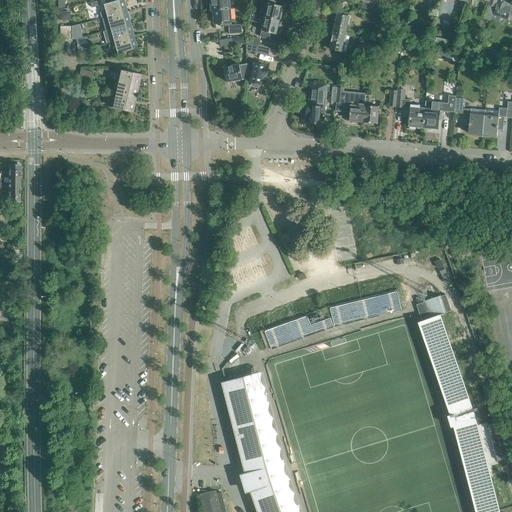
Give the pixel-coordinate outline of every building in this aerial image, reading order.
[(118,0),(104,4),(106,11),(101,12),(103,18),(108,17),(126,12),(122,0),(118,0)] [(210,0),(211,9),(230,8),(229,0),(210,0)] [(283,6),(276,4),(276,0),(268,0),(265,16),(279,20),(280,18),(281,18),(282,12),(281,12),(283,6)] [(377,0),(362,0),(362,3),(377,7),(376,13),(379,14),(381,7),(382,7),(382,5),(381,4),(379,0),(377,0)] [(511,0),(497,0),(495,7),(491,20),(498,23),(500,17),(507,19),(509,15),(511,7),(511,0)] [(377,7),(362,3),(360,10),(371,12),(371,14),(375,15),(376,13),(377,7)] [(230,8),(211,9),(212,18),(214,18),(214,23),(221,22),(222,25),(221,25),(221,26),(229,25),(229,34),(242,33),(241,24),(232,25),(230,8)] [(348,21),(350,13),(342,11),(342,14),(337,13),(333,31),(345,34),(347,27),(348,27),(349,22),(348,21)] [(68,20),(67,12),(59,12),(60,20),(68,20)] [(126,12),(108,17),(111,29),(129,24),(126,12)] [(278,26),(279,20),(265,16),(261,15),(261,16),(252,14),(251,20),(257,22),(257,21),(263,23),(261,30),(262,30),(260,36),(269,38),(270,32),(276,34),(276,32),(278,33),(280,32),(280,28),(279,27),(278,26)] [(129,24),(111,29),(115,41),(132,36),(129,24)] [(345,34),(333,31),(331,41),(330,41),(329,46),(330,46),(329,48),(341,51),(345,34)] [(136,49),(132,36),(115,41),(118,54),(136,49)] [(437,37),(435,44),(447,47),(449,40),(437,37)] [(79,51),(92,48),(90,42),(78,45),(79,51)] [(258,45),(257,46),(256,52),(268,55),(270,48),(258,45)] [(92,48),(79,51),(81,57),(93,54),(92,48)] [(493,52),(491,58),(502,62),(504,55),(493,52)] [(343,58),(342,64),(342,65),(354,68),(356,61),(343,58)] [(247,63),(246,79),(248,79),(249,80),(251,80),(250,82),(252,82),(251,85),(258,87),(259,84),(261,85),(263,75),(266,76),(268,68),(265,67),(266,65),(266,62),(260,61),(259,64),(255,63),(254,64),(247,63)] [(239,64),(223,67),(226,82),(242,79),(242,80),(243,79),(245,79),(246,79),(247,63),(239,65),(239,64)] [(81,69),(80,75),(93,78),(94,72),(81,69)] [(137,87),(140,74),(122,70),(119,83),(137,87)] [(137,87),(119,83),(116,95),(135,99),(137,87)] [(324,124),(325,116),(328,84),(313,83),(312,95),(309,95),(308,105),(307,104),(306,115),(307,115),(305,115),(305,122),(306,122),(324,124)] [(412,99),(404,98),(405,95),(405,89),(398,88),(397,91),(396,106),(403,107),(411,108),(409,126),(410,126),(410,127),(415,128),(415,126),(423,127),(425,106),(421,106),(421,104),(411,103),(412,99)] [(449,89),(447,111),(454,112),(457,90),(449,89)] [(336,102),(335,111),(350,112),(349,120),(350,120),(350,122),(357,123),(357,121),(363,121),(365,98),(366,93),(343,91),(342,103),(336,102)] [(116,95),(114,108),(132,112),(135,99),(116,95)] [(363,121),(363,122),(377,123),(377,122),(379,122),(380,114),(377,114),(378,106),(369,105),(369,98),(365,98),(363,121)] [(482,134),(485,110),(471,109),(463,108),(464,98),(456,98),(455,112),(470,114),(468,133),(482,134)] [(426,106),(425,106),(423,127),(431,128),(431,129),(436,130),(437,128),(438,128),(439,110),(438,110),(439,102),(426,101),(426,106)] [(511,117),(511,101),(508,101),(507,112),(499,112),(499,111),(485,110),(482,134),(497,136),(497,129),(503,130),(504,117),(511,117)] [(8,165),(8,183),(20,183),(20,165),(16,165),(16,162),(12,162),(12,165),(8,165)] [(20,201),(20,183),(8,183),(8,201),(20,201)] [(444,217),(448,217),(452,218),(453,206),(445,206),(444,217)] [(450,280),(445,268),(440,271),(445,282),(450,280)] [(405,309),(398,286),(260,323),(266,350),(405,309)] [(424,301),(416,304),(422,321),(424,321),(457,419),(481,511),(499,511),(490,476),(489,472),(474,414),(473,409),(471,405),(450,344),(449,340),(440,315),(447,313),(447,312),(451,311),(446,294),(443,295),(443,294),(440,295),(424,300),(424,301)] [(239,338),(220,357),(224,361),(242,341),(239,338)] [(223,381),(222,382),(245,473),(250,490),(257,511),(281,511),(271,481),(262,484),(258,474),(268,472),(243,376),(223,381)] [(226,511),(221,492),(216,493),(216,490),(201,494),(205,511),(226,511)]
